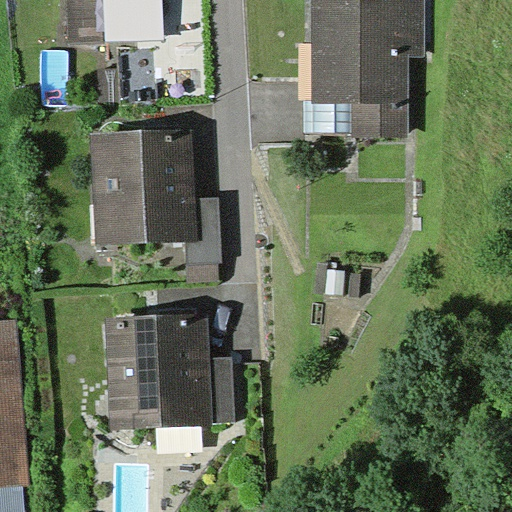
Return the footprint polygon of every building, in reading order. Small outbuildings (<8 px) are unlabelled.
[(67,0),(69,44),(105,42),(105,41),(103,0),(67,0)] [(165,39),(162,0),(103,0),(105,41),(165,39)] [(311,0),(312,101),(312,103),(353,103),(352,133),(352,138),(409,138),(409,57),(425,57),(425,0),(311,0)] [(312,103),(312,101),(303,101),(303,132),(352,133),(353,103),(312,103)] [(193,129),(91,133),(96,245),(185,241),(198,241),(196,197),(193,129)] [(219,196),(196,197),(198,241),(185,241),(186,264),(218,263),(222,262),(219,196)] [(219,282),(218,263),(186,264),(187,283),(219,282)] [(105,318),(110,430),(213,426),(213,422),(235,421),(232,356),(209,357),(207,314),(105,318)] [(0,488),(23,486),(29,486),(17,318),(0,319),(0,488)] [(0,511),(24,511),(23,486),(0,488),(0,511)]
